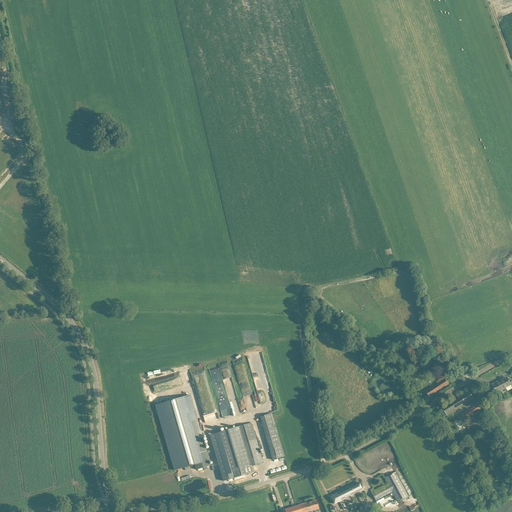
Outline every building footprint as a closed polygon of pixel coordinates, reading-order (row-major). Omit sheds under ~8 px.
[(0,173),(17,151),(0,137),(0,173)] [(438,364),(440,366),(441,366),(442,369),(443,371),(447,368),(443,361),(438,364)] [(212,380),(214,388),(222,386),(218,369),(210,371),(211,376),(215,375),(216,379),(212,380)] [(426,391),(429,397),(449,384),(446,380),(445,379),(443,376),(436,380),(438,383),(432,387),(426,391)] [(492,385),(495,389),(496,392),(511,385),(511,387),(511,381),(510,383),(507,378),(501,381),(501,380),(492,385)] [(442,408),(445,412),(447,415),(474,399),(469,391),(442,408)] [(189,395),(156,405),(175,470),(195,464),(196,470),(210,466),(189,395)] [(478,404),(464,413),(468,419),(471,417),(482,411),(478,404)] [(260,417),(271,455),(273,460),(284,457),(283,451),(271,413),(260,417)] [(251,423),(214,434),(228,480),(254,472),(252,466),(263,463),(251,423)] [(387,484),(371,492),(376,501),(392,492),(397,502),(408,497),(395,472),(384,478),(387,484)] [(330,496),(334,504),(362,490),(358,482),(330,496)] [(289,508),(285,510),(285,511),(305,511),(319,508),(318,505),(316,500),(308,503),(308,502),(299,505),(289,508)]
